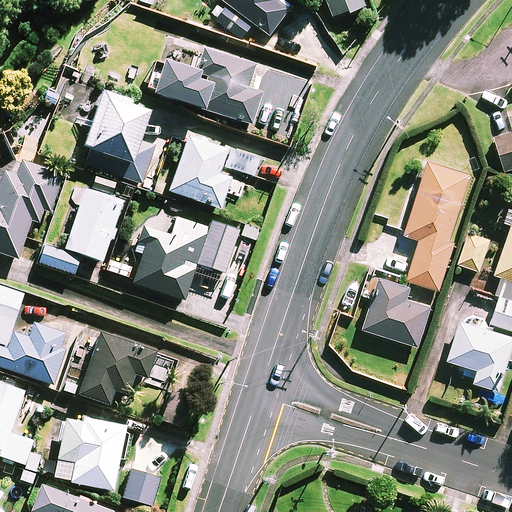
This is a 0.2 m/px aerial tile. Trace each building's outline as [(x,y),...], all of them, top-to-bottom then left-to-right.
[(227,0),(215,17),(242,36),(254,19),(271,31),(290,3),(285,0),(227,0)] [(367,1),(366,0),(327,0),(334,15),(367,1)] [(212,78),(203,106),(251,121),(260,91),(246,86),(253,63),(205,47),(198,67),(196,73),(212,78)] [(196,73),(198,67),(164,56),(153,90),(203,106),(212,78),(196,73)] [(129,96),(101,88),(84,144),(91,146),(85,165),(142,182),(154,144),(138,139),(148,107),(128,101),(129,96)] [(511,164),(511,124),(494,130),(505,167),(511,164)] [(226,148),(188,135),(169,188),(220,206),(225,191),(240,196),(246,180),(218,170),(226,148)] [(259,156),(232,147),(226,165),(253,174),(259,156)] [(471,171),(427,156),(402,230),(421,236),(407,277),(439,288),(455,240),(449,238),(471,171)] [(19,158),(16,168),(0,161),(0,250),(18,257),(30,223),(37,225),(43,208),(50,210),(63,174),(19,158)] [(122,199),(85,186),(64,246),(101,259),(122,199)] [(511,203),(510,203),(505,216),(511,218),(511,221),(495,271),(507,275),(502,290),(511,293),(511,203)] [(253,232),(173,208),(166,230),(143,223),(126,279),(184,297),(195,262),(224,270),(226,263),(242,268),(253,232)] [(490,236),(469,229),(458,261),(479,268),(490,236)] [(79,255),(44,244),(39,262),(74,272),(79,255)] [(409,281),(370,269),(363,294),(373,297),(364,325),(418,342),(430,302),(405,295),(409,281)] [(0,343),(5,345),(10,330),(23,292),(0,284),(0,343)] [(511,296),(500,293),(491,320),(511,327),(511,296)] [(511,344),(511,332),(460,316),(448,356),(478,365),(474,379),(499,386),(511,344)] [(5,345),(0,343),(0,364),(52,383),(69,333),(34,321),(28,336),(10,330),(5,345)] [(156,347),(99,329),(97,336),(78,393),(109,403),(114,388),(128,392),(135,372),(147,376),(156,347)] [(23,388),(0,380),(0,445),(1,446),(0,449),(0,454),(24,462),(32,438),(9,431),(23,388)] [(190,395),(172,389),(161,419),(180,425),(190,395)] [(82,415),(82,419),(65,416),(53,475),(112,487),(125,424),(82,415)] [(160,476),(128,467),(120,495),(152,504),(160,476)] [(111,511),(113,509),(41,482),(31,509),(38,511),(111,511)]
